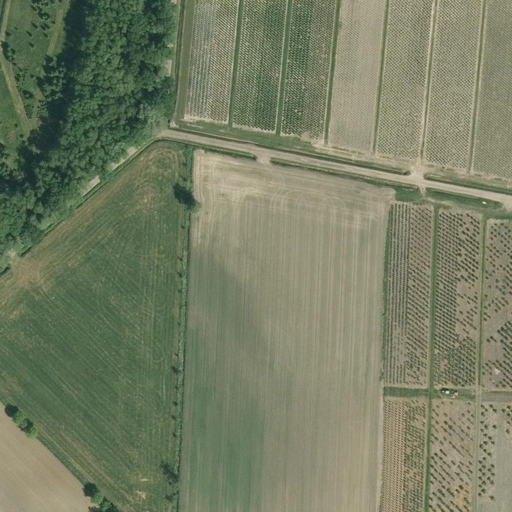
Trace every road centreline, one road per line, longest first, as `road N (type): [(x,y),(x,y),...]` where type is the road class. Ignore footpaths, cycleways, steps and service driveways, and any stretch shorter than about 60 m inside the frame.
road 1 (track): [(511,199),(157,128)]
road 2 (unclassified): [(0,263),(157,128),(173,0)]
